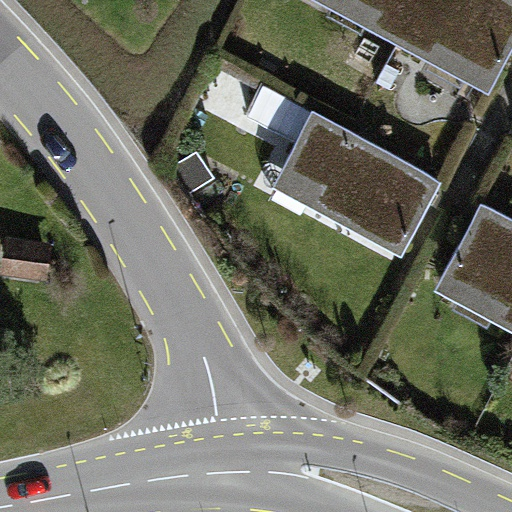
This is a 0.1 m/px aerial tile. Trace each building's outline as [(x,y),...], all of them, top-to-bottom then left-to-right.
[(400,36),(419,0),(361,0),(374,7),(368,19),(400,36)] [(511,39),(511,0),(419,0),(400,36),(431,53),(438,41),(495,72),(511,39)] [(437,177),(261,83),(246,111),(297,138),(284,163),(317,180),(308,197),(400,246),(437,177)] [(511,321),(511,217),(481,201),(444,269),(501,300),(494,312),(511,321)] [(43,246),(11,241),(8,266),(39,271),(43,246)]
